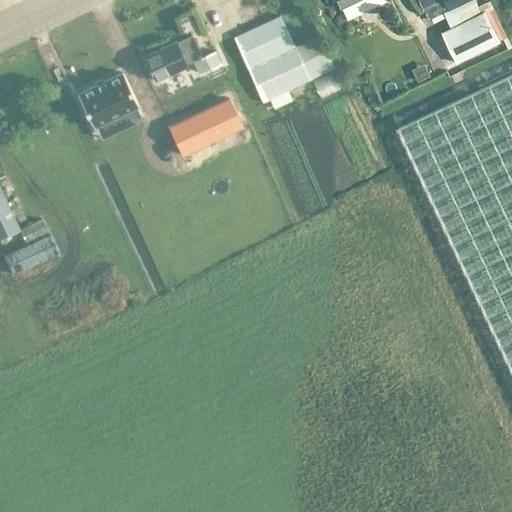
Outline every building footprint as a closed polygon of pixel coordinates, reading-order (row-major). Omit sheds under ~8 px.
[(363,0),(335,0),(340,11),(363,0)] [(440,0),(420,0),(418,1),(423,11),(441,2),(440,0)] [(445,0),(450,12),(474,0),(445,0)] [(280,8),(234,29),(265,94),(336,60),(328,43),(303,55),(280,8)] [(449,49),(492,29),(485,13),(441,34),(449,49)] [(176,34),(145,49),(156,73),(187,59),(186,57),(194,53),(194,54),(202,50),(202,49),(192,28),(176,35),(176,34)] [(499,42),(492,29),(449,49),(455,63),(499,42)] [(202,50),(194,54),(199,65),(221,54),(215,43),(202,49),(202,50)] [(93,119),(96,118),(136,98),(138,97),(123,64),(78,86),(93,119)] [(511,72),(397,127),(511,372),(511,72)] [(228,90),(170,118),(183,147),(242,119),(228,90)] [(0,179),(0,231),(20,222),(0,179)] [(39,204),(20,213),(25,224),(44,216),(39,204)]
